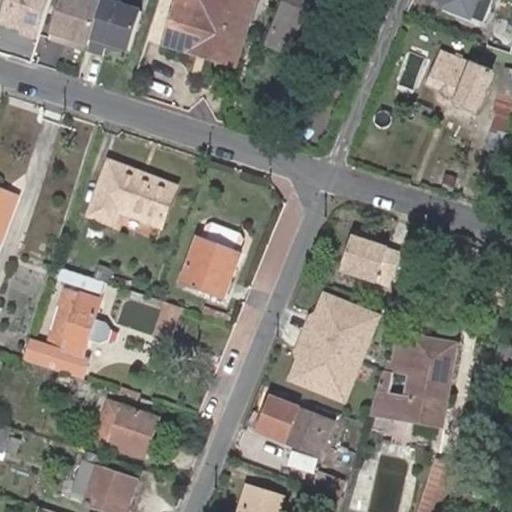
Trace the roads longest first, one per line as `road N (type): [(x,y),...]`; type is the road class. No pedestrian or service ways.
road 1 (residential): [(326,175),(189,511)]
road 2 (residential): [(0,70),(326,175)]
road 3 (residential): [(326,175),(511,233)]
road 4 (residential): [(398,0),(326,175)]
